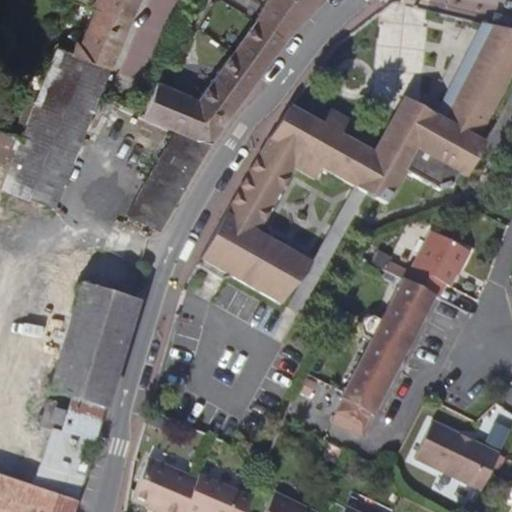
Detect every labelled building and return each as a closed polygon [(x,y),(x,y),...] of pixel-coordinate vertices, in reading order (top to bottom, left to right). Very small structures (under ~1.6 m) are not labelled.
[(139,0),(92,0),(90,7),(94,9),(73,54),(55,48),(46,71),(100,91),(109,68),(110,69),(139,0)] [(324,0),(264,0),(254,21),(198,97),(156,81),(141,116),(141,118),(173,132),(209,144),(229,117),(278,49),(285,40),(294,31),(324,0)] [(214,231),(196,263),(223,279),(234,276),(282,303),(285,297),(306,274),(312,262),(258,231),(295,167),(316,179),(323,169),(354,188),(366,194),(386,204),(404,171),(439,191),(450,187),(458,173),(466,177),(483,148),(485,144),(477,139),(482,130),(511,71),(511,31),(490,26),(482,24),(436,116),(426,110),(419,121),(398,109),(374,152),(341,135),(349,121),(331,111),(323,125),(291,107),(231,203),(224,214),(214,231)] [(19,139),(0,132),(0,159),(9,163),(5,172),(0,170),(0,186),(54,206),(100,91),(46,71),(19,139)] [(404,99),(398,109),(419,121),(426,110),(404,99)] [(157,231),(209,144),(173,132),(125,215),(157,231)] [(366,194),(354,188),(312,262),(306,274),(287,306),(299,313),(355,213),(359,207),(366,194)] [(447,288),(465,254),(429,235),(408,275),(405,281),(434,297),(436,298),(442,286),(447,288)] [(389,264),(385,271),(400,279),(405,281),(408,275),(389,264)] [(434,297),(400,279),(378,321),(369,317),(359,319),(355,328),(359,337),(354,347),(363,351),(337,399),(339,400),(327,422),(361,438),(434,297)] [(105,405),(135,305),(130,303),(81,288),(78,288),(48,388),(70,395),(65,413),(52,409),(48,424),(60,428),(59,432),(52,430),(31,487),(0,476),(0,511),(72,511),(84,477),(94,443),(104,405),(105,405)] [(487,441),(501,447),(510,427),(496,421),(487,441)] [(481,489),(493,466),(499,454),(432,422),(415,457),(481,489)] [(198,477),(149,457),(134,493),(150,500),(161,505),(159,510),(164,511),(182,511),(183,510),(198,477)] [(199,473),(198,477),(183,510),(182,511),(230,511),(240,490),(199,473)] [(345,508),(343,511),(395,511),(396,511),(354,491),(345,508)] [(315,511),(276,493),(266,511),(315,511)] [(159,510),(161,505),(150,500),(148,505),(159,510)]
